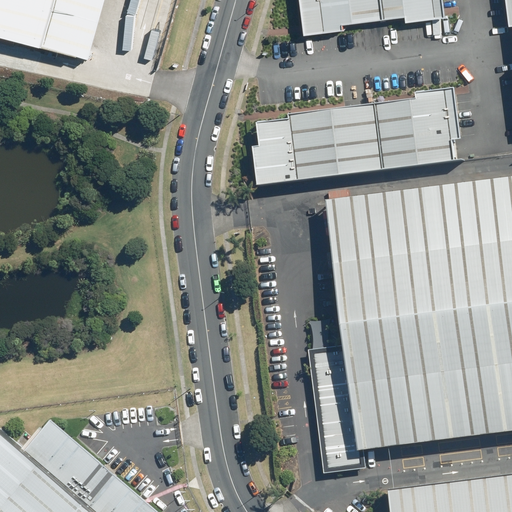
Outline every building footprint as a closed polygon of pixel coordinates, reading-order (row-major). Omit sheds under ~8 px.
[(0,0),(0,28),(81,51),(95,0),(0,0)] [(303,0),(308,31),(347,26),(346,21),(409,13),(410,18),(449,13),(447,0),(303,0)] [(256,149),(261,187),(459,162),(456,141),(464,140),(458,89),(419,94),(420,100),(292,116),(293,120),(260,124),(263,148),(256,149)] [(511,180),(332,202),(350,346),(311,351),(326,471),(368,466),(365,448),(511,429),(511,180)] [(29,447),(3,425),(0,428),(0,511),(168,511),(56,416),(29,447)] [(488,435),(420,442),(422,461),(491,452),(488,435)] [(511,511),(511,473),(395,488),(397,511),(511,511)]
